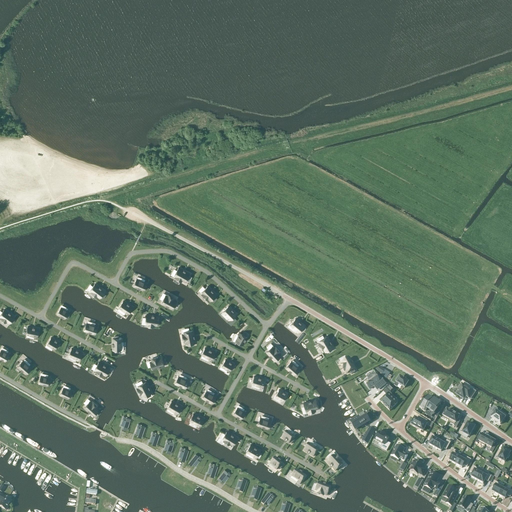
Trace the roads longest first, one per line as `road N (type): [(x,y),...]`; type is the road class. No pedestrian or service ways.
road 1 (residential): [(113,283),(130,253),(166,251),(206,272),(267,323)]
road 2 (residential): [(289,299),(132,213)]
road 3 (residential): [(426,382),(289,299)]
road 4 (residential): [(508,511),(399,430)]
road 5 (residential): [(324,474),(217,415)]
